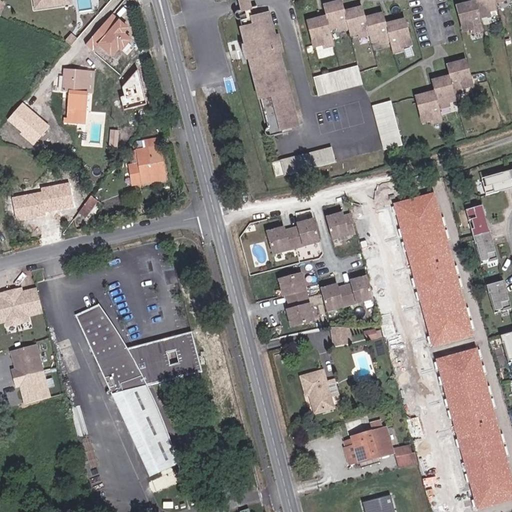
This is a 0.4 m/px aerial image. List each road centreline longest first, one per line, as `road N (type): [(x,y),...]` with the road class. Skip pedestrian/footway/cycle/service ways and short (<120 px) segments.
road 1 (track): [(213,216),(363,188),(511,140)]
road 2 (tertiary): [(213,216),(291,511)]
road 3 (unknown): [(44,257),(108,447),(141,511)]
road 4 (tertiary): [(156,0),(213,216)]
road 5 (unclassified): [(213,216),(0,268)]
